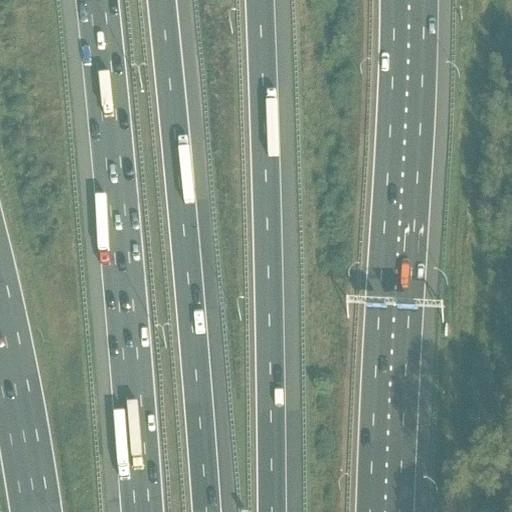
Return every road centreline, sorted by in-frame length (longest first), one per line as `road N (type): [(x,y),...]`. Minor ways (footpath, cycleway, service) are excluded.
road 1 (motorway): [(94,0),(138,511)]
road 2 (motorway): [(207,511),(164,0)]
road 3 (motorway): [(386,511),(407,0)]
road 4 (motorway): [(271,511),(264,0)]
road 5 (trunk): [(0,332),(32,511)]
